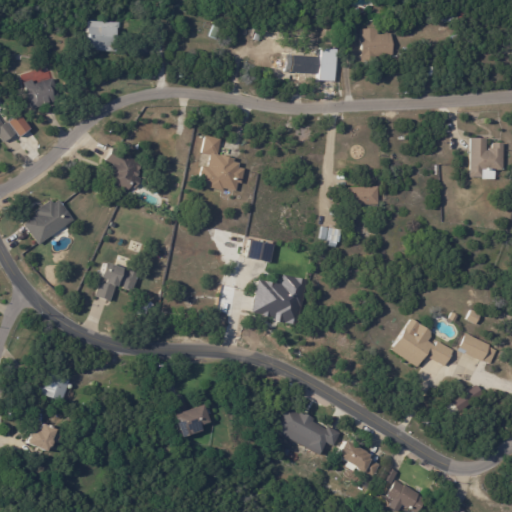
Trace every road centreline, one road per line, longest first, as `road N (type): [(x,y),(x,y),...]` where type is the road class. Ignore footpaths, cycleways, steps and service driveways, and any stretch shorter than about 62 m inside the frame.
road 1 (residential): [(479,475),(511,448),(506,99),(284,109),(172,91),(113,105),(70,153),(0,188)]
road 2 (residential): [(0,240),(25,288),(91,335),(244,357),(346,402),(479,475),(511,503)]
